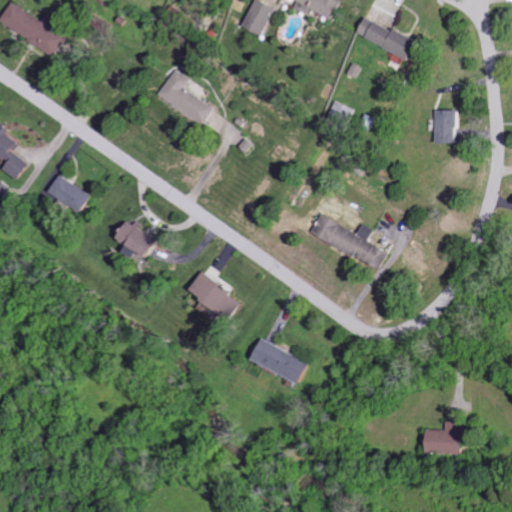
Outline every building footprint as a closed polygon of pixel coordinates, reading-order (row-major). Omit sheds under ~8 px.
[(268,35),(281,7),(265,0),(260,0),(249,26),(268,35)] [(339,19),(347,0),(303,0),(300,8),(313,14),(315,10),(339,19)] [(4,21),(56,56),(68,38),(17,3),(4,21)] [(371,19),(363,37),(417,59),(425,41),(371,19)] [(164,95),(210,124),(220,109),(189,89),(196,79),(181,69),(164,95)] [(442,143),(464,144),(465,111),(443,110),(442,143)] [(0,163),(27,178),(35,163),(19,155),(26,142),(13,135),(16,129),(5,123),(2,130),(0,129),(0,163)] [(100,195),(66,177),(56,194),(90,212),(100,195)] [(0,201),(1,203),(15,191),(4,178),(0,180),(0,201)] [(373,242),(379,230),(367,225),(363,233),(326,215),(316,235),(387,269),(395,253),(373,242)] [(126,240),(135,246),(131,252),(141,258),(145,251),(157,259),(168,241),(137,222),(126,240)] [(238,319),(250,300),(208,274),(196,293),(238,319)] [(259,360),(307,383),(317,363),(268,340),(259,360)] [(452,429),(435,429),(434,453),(468,453),(468,421),(452,421),(452,429)]
